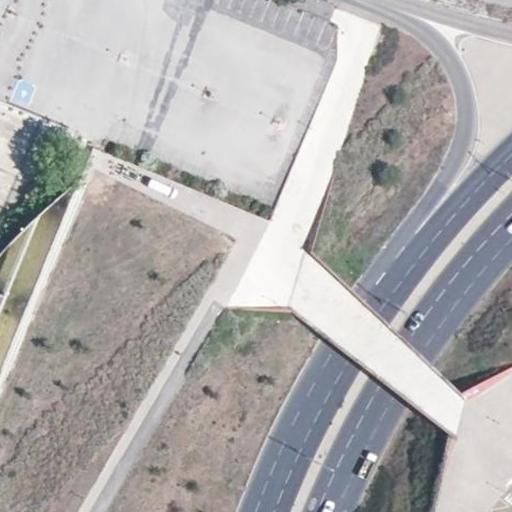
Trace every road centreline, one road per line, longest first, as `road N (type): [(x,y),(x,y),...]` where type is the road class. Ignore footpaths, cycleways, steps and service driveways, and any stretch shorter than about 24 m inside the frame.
road 1 (primary): [(328,511),(372,415),(485,253),(511,229)]
road 2 (primary): [(435,222),(381,290),(306,415),(265,511)]
road 3 (residential): [(419,17),(447,52),(468,112),(435,222)]
